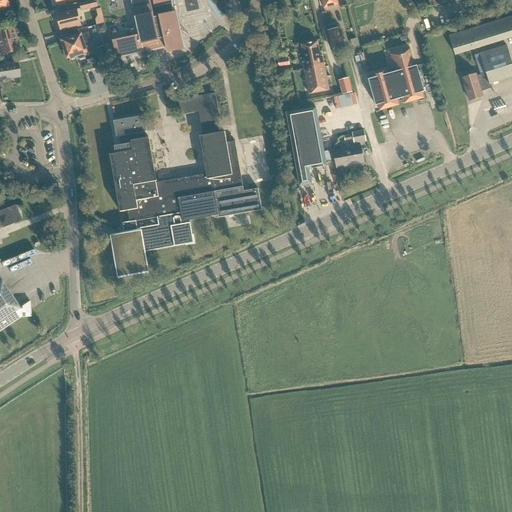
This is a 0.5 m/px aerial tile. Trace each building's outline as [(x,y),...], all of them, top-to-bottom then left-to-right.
[(0,0),(0,9),(8,7),(6,0),(0,0)] [(98,6),(96,0),(90,0),(89,0),(79,3),(81,10),(98,6)] [(177,18),(176,13),(174,13),(170,0),(132,0),(138,27),(129,29),(131,37),(114,41),(117,58),(130,55),(130,56),(133,55),(133,54),(138,53),(139,57),(147,55),(146,51),(151,50),(151,51),(154,50),(154,49),(167,47),(168,52),(184,49),(183,43),(184,43),(183,40),(182,40),(181,33),(182,33),(187,37),(189,35),(183,31),(182,27),(180,28),(178,21),(179,21),(178,18),(177,18)] [(322,0),(324,8),(338,4),(336,0),(322,0)] [(57,14),(61,31),(81,26),(77,10),(57,14)] [(99,16),(96,21),(98,25),(105,24),(103,16),(99,16)] [(511,16),(472,29),(449,36),(455,55),(511,37),(511,16)] [(338,28),(337,28),(327,30),(333,52),(340,50),(343,49),(338,28)] [(0,43),(16,39),(13,29),(0,32),(0,43)] [(68,40),(63,41),(66,48),(63,49),(66,58),(85,51),(83,43),(90,41),(88,33),(76,37),(75,37),(68,39),(68,40)] [(16,39),(0,43),(0,55),(19,50),(16,39)] [(301,63),(302,69),(304,68),(309,94),(329,90),(324,64),(325,64),(325,63),(322,64),(318,41),(301,44),(305,62),(301,63)] [(96,47),(100,59),(108,57),(104,44),(96,47)] [(491,84),(511,77),(511,62),(507,46),(480,54),(486,73),(477,76),(476,74),(463,78),(470,101),(483,97),(481,92),(492,88),(491,84)] [(410,49),(391,55),(396,72),(415,66),(410,49)] [(289,66),(288,59),(278,60),(279,67),(289,66)] [(0,80),(19,77),(17,63),(0,65),(0,80)] [(371,79),(368,80),(376,106),(378,105),(379,111),(399,105),(397,99),(403,98),(405,103),(412,101),(417,100),(424,98),(422,92),(425,92),(417,66),(415,66),(396,72),(390,73),(388,68),(369,73),(371,79)] [(341,80),(340,80),(344,94),(351,92),(347,78),(346,78),(341,80)] [(316,108),(286,113),(296,166),(300,186),(312,184),(309,170),(327,167),(316,108)] [(157,217),(181,213),(183,221),(185,221),(218,215),(219,218),(225,217),(249,213),(262,210),(258,189),(249,191),(244,191),(235,141),(227,143),(225,132),(222,132),(220,121),(202,125),(204,136),(200,136),(207,175),(157,183),(149,138),(148,138),(144,116),(114,121),(116,137),(121,136),(122,145),(114,146),(116,154),(110,155),(120,212),(128,211),(130,222),(136,221),(157,217)] [(366,142),(364,131),(352,133),(352,135),(344,137),(345,142),(353,140),(354,145),(366,142)] [(337,167),(364,162),(361,147),(334,152),(337,167)] [(0,212),(0,244),(1,244),(0,242),(0,225),(1,225),(1,227),(14,222),(20,219),(15,206),(0,212)] [(186,224),(185,221),(183,221),(181,213),(157,217),(159,225),(138,229),(136,221),(130,222),(122,223),(124,235),(113,237),(119,274),(146,269),(143,252),(194,243),(190,223),(186,224)] [(0,330),(21,317),(30,317),(30,310),(29,301),(21,307),(21,309),(18,309),(1,284),(0,284),(0,330)]
